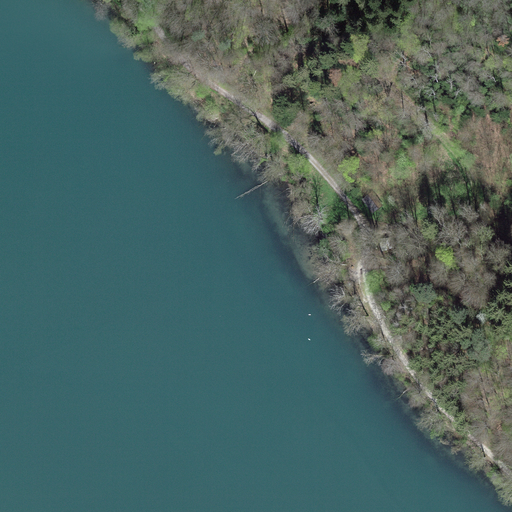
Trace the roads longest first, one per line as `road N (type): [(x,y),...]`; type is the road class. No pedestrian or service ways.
road 1 (track): [(136,0),(198,75),(275,126),(337,188),(365,225),(363,285),(392,344),(511,476)]
road 2 (track): [(365,225),(472,216),(474,193),(445,140),(302,0)]
